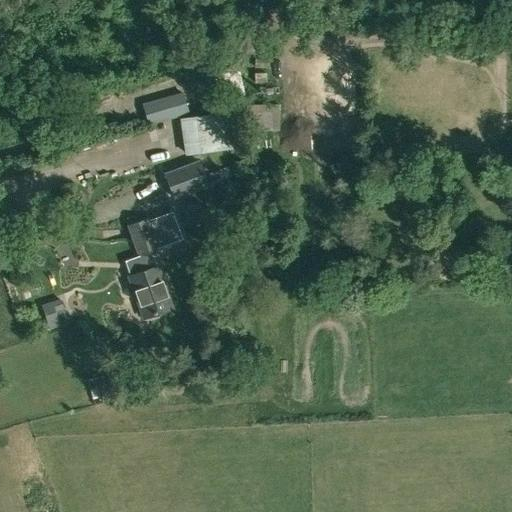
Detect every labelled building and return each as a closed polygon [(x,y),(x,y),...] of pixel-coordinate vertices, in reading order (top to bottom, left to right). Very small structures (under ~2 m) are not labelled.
[(219,103),(245,98),(237,62),(212,67),(219,103)] [(152,122),(183,112),(177,95),(146,104),(152,122)] [(246,131),(271,131),(271,104),(245,104),(246,131)] [(174,199),(208,187),(198,160),(164,173),(174,199)] [(410,176),(410,208),(420,208),(420,176),(410,176)] [(181,240),(172,212),(148,220),(147,218),(127,225),(138,256),(158,250),(157,248),(181,240)] [(451,274),(449,245),(435,246),(437,275),(451,274)] [(142,318),(172,308),(158,266),(128,276),(142,318)] [(60,299),(43,305),(51,328),(59,325),(54,312),(64,309),(60,299)] [(102,376),(86,380),(92,400),(108,395),(102,376)]
